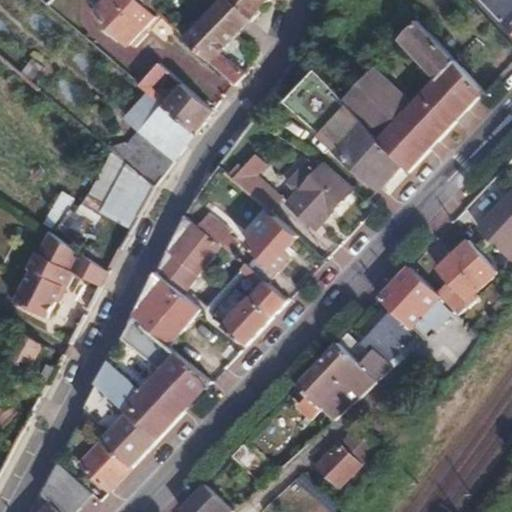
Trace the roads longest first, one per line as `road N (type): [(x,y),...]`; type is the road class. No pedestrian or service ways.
road 1 (residential): [(298,0),(281,50),(185,191),(13,511)]
road 2 (secondary): [(447,183),(140,511)]
